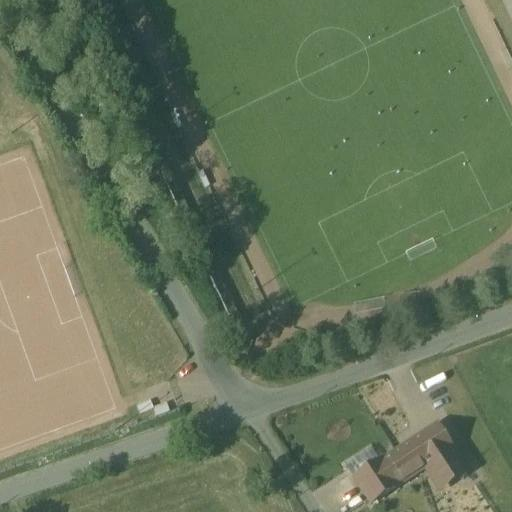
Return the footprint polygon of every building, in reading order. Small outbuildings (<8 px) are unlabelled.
[(511,0),(499,0),(511,27),(511,0)] [(463,306),(458,308),(463,318),(468,316),(463,306)] [(282,380),(276,378),(274,386),(281,387),(282,380)] [(438,427),(415,442),(429,465),(453,450),(438,427)] [(415,442),(382,463),(397,486),(426,468),(429,465),(415,442)] [(429,465),(426,468),(440,490),(467,473),(453,450),(429,465)] [(382,463),(357,479),(357,478),(355,480),(370,504),(372,503),(372,502),(397,486),(382,463)]
